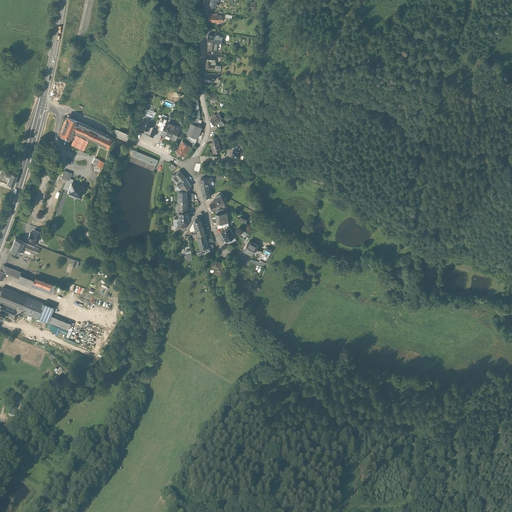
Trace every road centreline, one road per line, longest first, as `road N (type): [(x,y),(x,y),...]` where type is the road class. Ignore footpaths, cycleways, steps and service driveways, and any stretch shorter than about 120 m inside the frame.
road 1 (track): [(409,511),(412,439),(334,415),(266,348),(227,259)]
road 2 (track): [(511,161),(502,143),(422,131),(381,103),(330,88),(324,66),(351,0)]
road 3 (track): [(481,259),(418,239),(312,178),(279,172)]
road 4 (residential): [(191,169),(208,133),(201,87),(207,0)]
road 5 (unclassified): [(42,102),(191,169)]
road 6 (secondary): [(42,102),(0,240)]
